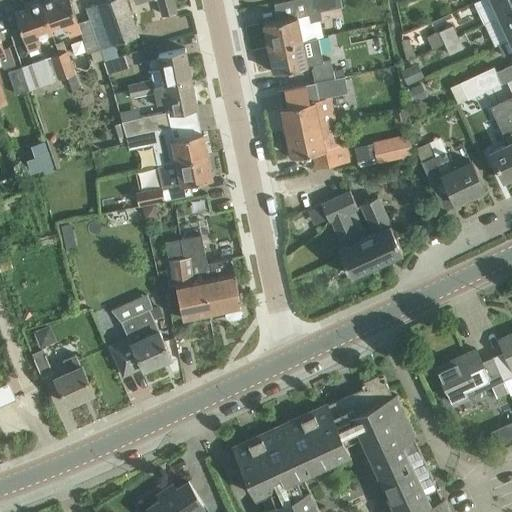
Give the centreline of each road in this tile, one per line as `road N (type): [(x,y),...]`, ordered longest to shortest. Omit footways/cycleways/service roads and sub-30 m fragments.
road 1 (unclassified): [(285,366),(209,0)]
road 2 (primary): [(285,366),(0,488)]
road 3 (primary): [(285,366),(420,298)]
road 4 (residential): [(420,298),(435,251),(511,216)]
